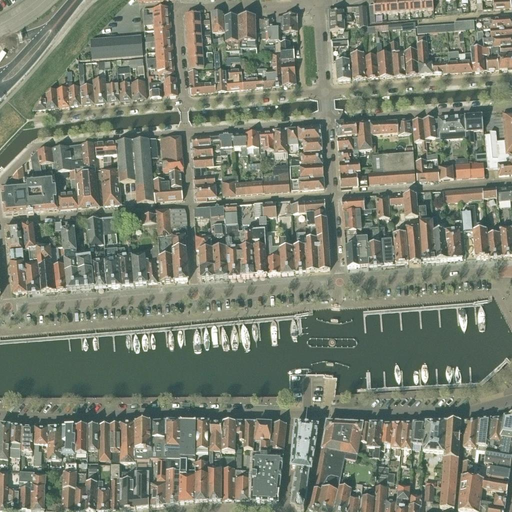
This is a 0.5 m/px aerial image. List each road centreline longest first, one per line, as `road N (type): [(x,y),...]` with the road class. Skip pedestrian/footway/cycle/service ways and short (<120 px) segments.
road 1 (residential): [(0,415),(464,413),(511,401)]
road 2 (residential): [(0,183),(35,146),(185,132)]
road 3 (residential): [(8,310),(195,295)]
road 4 (residential): [(511,78),(324,92)]
road 5 (residential): [(327,121),(511,107)]
road 6 (residential): [(339,283),(511,271)]
road 7 (residential): [(339,283),(327,121)]
road 8 (residential): [(36,119),(183,102)]
road 9 (residential): [(195,295),(339,283)]
road 10 (residential): [(185,132),(327,121)]
road 11 (residential): [(324,92),(183,102)]
road 12 (residential): [(302,3),(177,8)]
